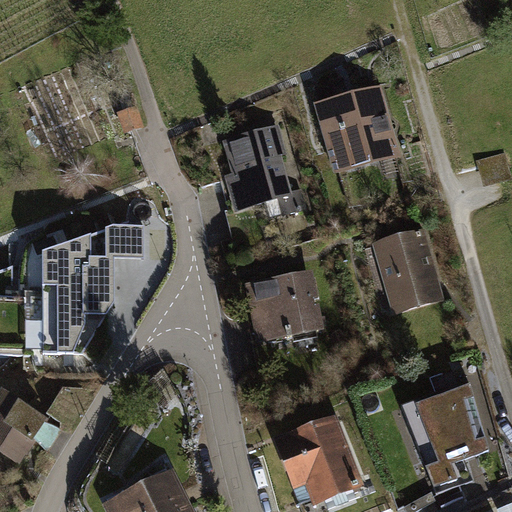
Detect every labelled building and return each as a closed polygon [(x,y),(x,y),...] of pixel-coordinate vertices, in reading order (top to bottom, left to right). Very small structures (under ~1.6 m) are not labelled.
[(385,85),(314,103),(332,176),(403,158),(385,85)] [(124,137),(145,130),(138,107),(116,113),(124,137)] [(279,125),(221,141),(230,174),(224,176),(234,213),(293,196),(282,155),(287,154),(279,125)] [(511,177),(505,152),(476,160),(483,188),(511,180),(511,177)] [(145,260),(145,228),(113,228),(107,231),(107,260),(145,260)] [(421,234),(378,246),(384,266),(391,264),(404,307),(439,297),(421,234)] [(114,269),(91,270),(91,237),(43,255),(43,288),(58,288),(58,322),(86,322),(86,301),(100,301),(100,307),(113,307),(114,304),(114,269)] [(13,268),(0,272),(0,356),(15,356),(15,339),(18,339),(18,286),(13,286),(13,268)] [(312,271),(245,284),(257,344),(324,331),(312,271)] [(487,451),(466,390),(407,410),(436,493),(472,481),(464,459),(487,451)] [(44,419),(3,393),(0,397),(0,450),(18,462),(44,419)] [(338,416),(273,439),(293,495),(306,490),(313,508),(364,490),(338,416)] [(193,511),(171,468),(103,503),(107,511),(193,511)]
